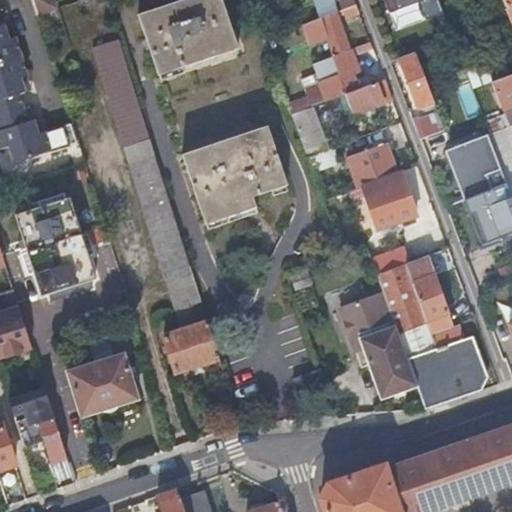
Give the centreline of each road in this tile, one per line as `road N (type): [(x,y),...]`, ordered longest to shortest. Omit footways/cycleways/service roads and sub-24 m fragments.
road 1 (residential): [(361,0),(511,397)]
road 2 (unknown): [(96,497),(46,325),(65,307),(124,290)]
road 3 (residential): [(53,511),(238,448),(282,443)]
road 4 (residential): [(282,443),(390,437),(511,397)]
